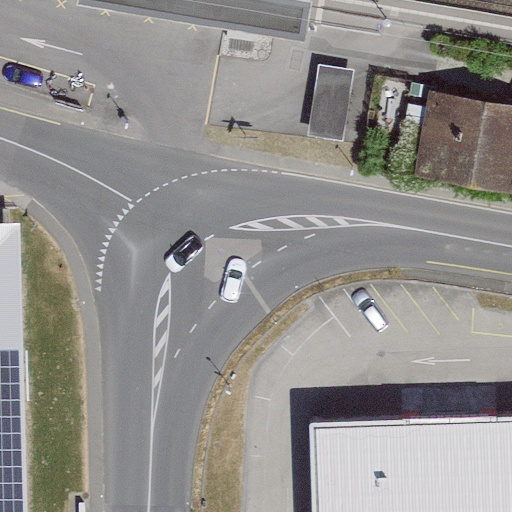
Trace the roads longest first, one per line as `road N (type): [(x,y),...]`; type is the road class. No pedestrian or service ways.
road 1 (tertiary): [(511,244),(262,215),(227,222),(188,247)]
road 2 (tertiary): [(188,247),(158,337),(150,511)]
road 3 (unclassified): [(0,142),(91,174),(188,247)]
